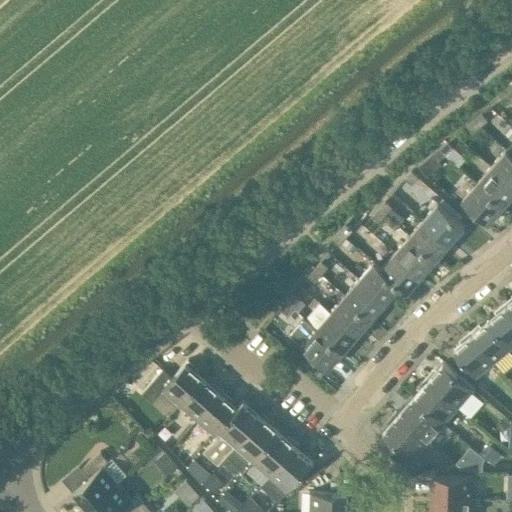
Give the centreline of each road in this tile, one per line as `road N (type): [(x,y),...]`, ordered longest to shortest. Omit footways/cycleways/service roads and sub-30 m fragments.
road 1 (residential): [(511,31),(42,421),(5,483)]
road 2 (residential): [(511,250),(438,312),(342,422)]
road 3 (residential): [(342,422),(205,323)]
